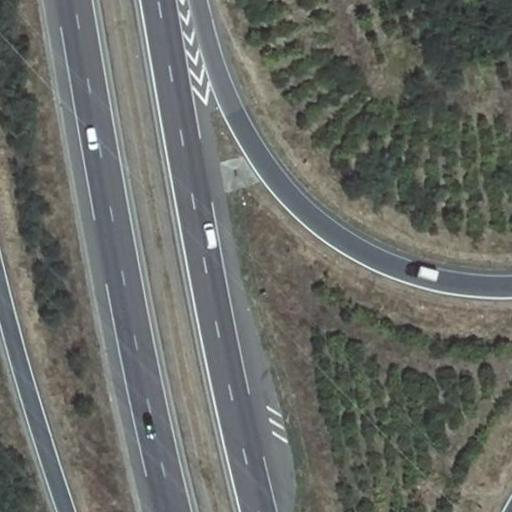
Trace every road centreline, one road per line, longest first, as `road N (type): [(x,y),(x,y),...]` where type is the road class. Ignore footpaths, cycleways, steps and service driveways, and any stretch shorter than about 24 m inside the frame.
road 1 (motorway): [(269,511),(212,287),(162,0)]
road 2 (motorway): [(73,0),(169,511)]
road 3 (motorway): [(511,282),(392,261),(305,211),(241,124),(198,0)]
road 4 (motorway): [(0,301),(20,390),(63,511)]
